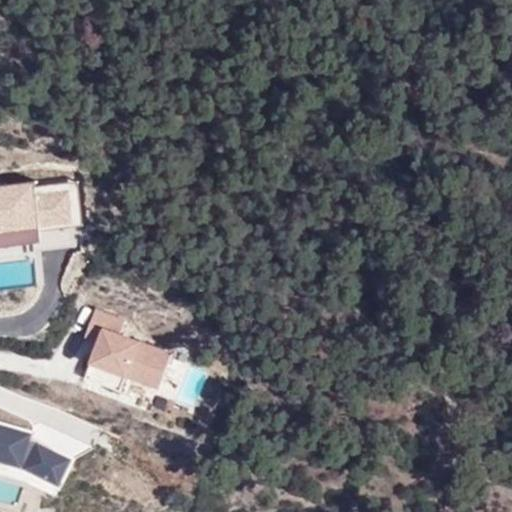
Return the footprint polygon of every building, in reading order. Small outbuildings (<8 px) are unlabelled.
[(33,178),(0,183),(0,238),(39,232),(33,188),(33,178)] [(73,182),(33,188),(39,232),(82,226),(73,182)] [(97,304),(85,338),(99,342),(103,330),(121,336),(126,317),(97,304)] [(121,336),(103,330),(99,342),(90,370),(160,393),(171,353),(121,336)] [(33,435),(0,423),(0,470),(21,478),(31,440),(33,435)] [(31,440),(21,478),(57,498),(76,463),(31,440)]
